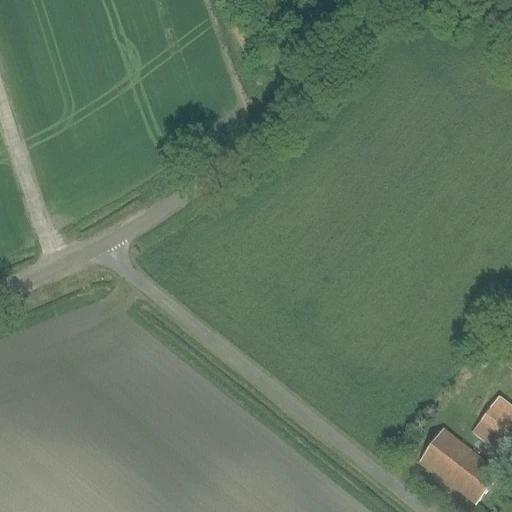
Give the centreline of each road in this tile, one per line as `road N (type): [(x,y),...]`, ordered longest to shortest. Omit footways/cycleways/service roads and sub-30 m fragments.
road 1 (unclassified): [(431,511),(101,239)]
road 2 (residential): [(101,239),(223,168),(381,0)]
